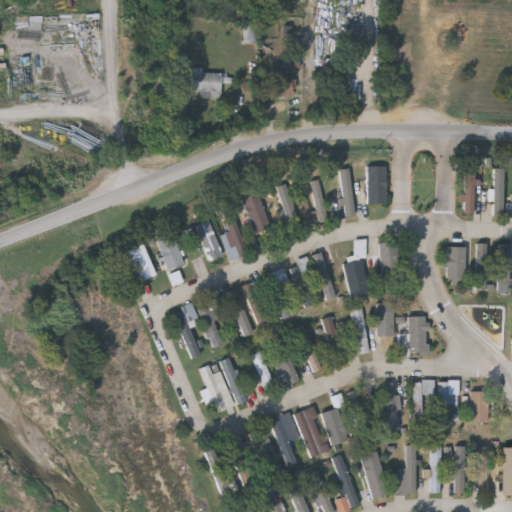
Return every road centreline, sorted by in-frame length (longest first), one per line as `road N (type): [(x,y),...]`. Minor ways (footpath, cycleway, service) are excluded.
road 1 (secondary): [(511,138),(324,137),(236,154),(0,238)]
road 2 (residential): [(511,374),(363,373),(211,434),(193,421),(150,307)]
road 3 (residential): [(424,231),(368,231),(150,307)]
road 4 (residential): [(425,258),(438,306),(511,394)]
road 5 (residential): [(399,136),(407,231),(425,258)]
road 6 (residential): [(425,258),(439,232),(449,137)]
